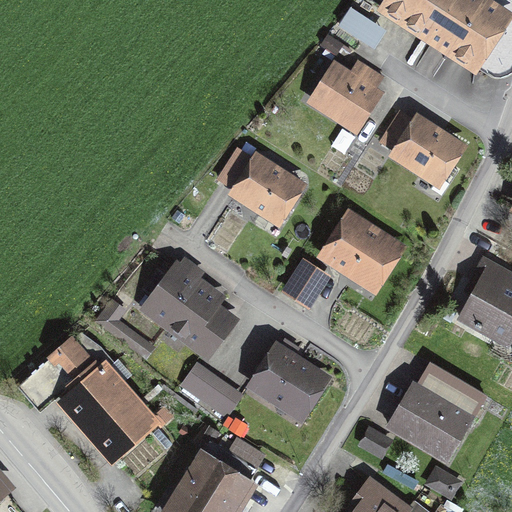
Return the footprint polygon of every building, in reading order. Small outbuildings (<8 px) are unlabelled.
[(429,38),(454,0),(388,0),(383,9),(429,38)] [(488,40),(504,15),(480,0),(454,0),(429,38),(476,68),(492,43),(488,40)] [(350,8),(339,28),(377,50),(389,30),(350,8)] [(377,95),(335,67),(324,85),(329,88),(318,104),(355,128),(377,95)] [(430,189),(441,196),(458,170),(447,164),(458,147),(418,121),(396,155),(436,180),(430,189)] [(276,219),(297,185),(257,159),(236,193),(276,219)] [(371,283),(394,247),(350,219),(327,255),(371,283)] [(460,318),(501,341),(511,322),(511,285),(511,283),(511,275),(484,259),(471,281),(478,285),(460,318)] [(308,304),(325,278),(303,264),(287,290),(308,304)] [(155,298),(147,308),(207,353),(231,321),(211,306),(217,298),(177,268),(169,278),(165,275),(151,295),(155,298)] [(145,356),(152,347),(117,320),(124,311),(112,302),(98,320),(145,356)] [(46,361),(69,387),(77,380),(84,388),(66,404),(111,455),(150,421),(106,369),(100,371),(94,364),(93,365),(71,340),(46,361)] [(323,379),(277,349),(254,385),(300,415),(323,379)] [(417,387),(412,384),(392,419),(426,440),(422,447),(447,461),(485,395),(431,364),(417,387)] [(230,412),(242,394),(199,367),(188,385),(230,412)] [(370,430),(362,444),(379,455),(388,441),(370,430)] [(173,511),(228,511),(255,468),(216,444),(173,511)] [(458,482),(436,470),(429,483),(450,496),(458,482)] [(425,511),(413,502),(408,508),(371,480),(347,511),(425,511)]
